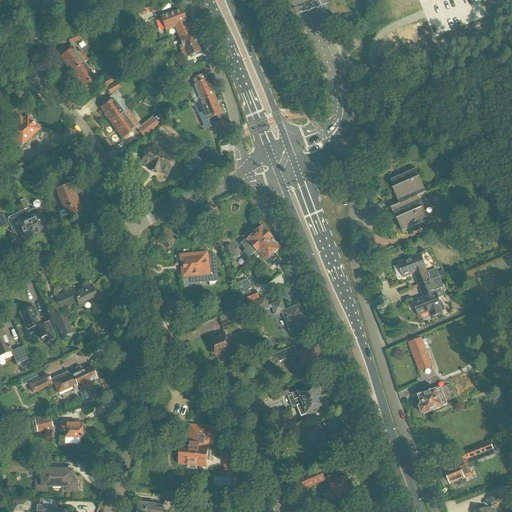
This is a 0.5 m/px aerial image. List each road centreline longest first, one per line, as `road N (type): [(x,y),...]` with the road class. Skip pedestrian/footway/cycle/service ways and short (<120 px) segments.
road 1 (unclassified): [(291,156),(328,138),(339,153),(353,190),(354,266),(436,511)]
road 2 (unclassified): [(258,201),(295,262),(394,511)]
road 3 (primary): [(391,447),(360,332),(291,156)]
road 4 (primary): [(274,164),(391,447)]
road 5 (residential): [(279,511),(257,450),(153,330),(131,293)]
road 6 (residential): [(124,230),(100,163),(72,120),(0,47)]
road 7 (residential): [(105,511),(118,485),(131,293)]
road 8 (track): [(511,37),(399,79),(381,70),(377,51),(411,17)]
road 9 (unclassified): [(243,177),(230,102),(193,0)]
road 10 (primary): [(207,0),(274,164)]
road 11 (primary): [(291,156),(228,0)]
road 12 (residential): [(0,286),(124,230)]
road 13 (residential): [(124,230),(243,177)]
